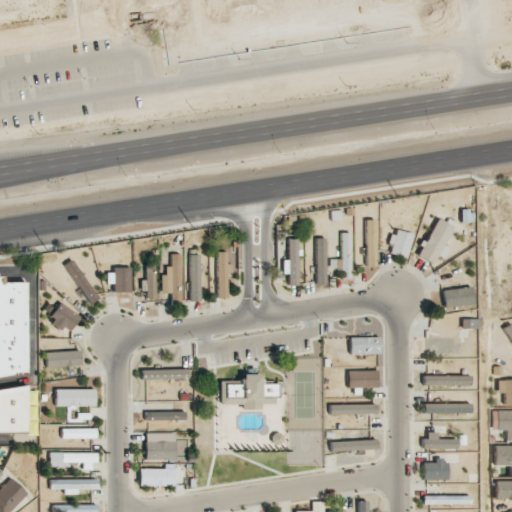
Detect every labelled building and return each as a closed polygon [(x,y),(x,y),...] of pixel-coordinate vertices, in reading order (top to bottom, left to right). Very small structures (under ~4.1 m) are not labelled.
[(417,256),(432,264),(437,254),(443,258),(448,248),(443,245),(452,227),(435,218),(417,256)] [(365,266),(375,266),(374,220),(364,220),(365,266)] [(406,258),(412,234),(393,229),(389,244),(391,245),(389,254),(406,258)] [(349,233),(340,233),(340,259),(329,259),(329,277),(350,276),(349,233)] [(324,238),(314,238),(315,280),(325,280),(324,238)] [(296,239),(287,239),(287,261),(282,261),(282,274),(287,274),(287,285),(297,285),(296,239)] [(227,272),(228,273),(228,252),(217,252),(215,298),(226,298),(227,272)] [(165,293),(170,293),(171,305),(178,305),(178,298),(180,298),(179,254),(170,254),(170,266),(165,266),(165,293)] [(199,255),(189,255),(190,301),(200,301),(199,255)] [(65,264),(88,306),(97,301),(73,259),(65,264)] [(145,298),(156,298),(157,264),(145,264),(144,289),(145,289),(145,298)] [(129,269),(106,269),(106,284),(112,284),(112,292),(130,292),(129,269)] [(0,283),(23,283),(24,373),(0,376),(0,283)] [(443,307),(472,304),(470,287),(441,290),(443,307)] [(68,332),(79,317),(60,302),(48,318),(68,332)] [(476,319),(460,319),(460,328),(476,328),(476,319)] [(511,323),(503,328),(511,342),(511,323)] [(348,338),(349,354),(379,354),(378,337),(348,338)] [(424,338),(424,356),(455,355),(454,337),(424,338)] [(80,366),(80,350),(45,352),(46,367),(80,366)] [(140,370),(140,379),(187,378),(187,369),(140,370)] [(376,370),(347,371),(347,388),(376,387),(376,370)] [(219,381),(219,404),(240,404),(240,409),(260,409),(260,404),(276,404),(276,384),(259,384),(259,374),(240,374),(240,381),(219,381)] [(422,375),(422,385),(468,385),(468,376),(422,375)] [(0,388),(0,433),(26,433),(25,388),(0,388)] [(55,406),(94,406),(94,389),(55,389),(55,406)] [(469,403),(423,404),(423,413),(469,413),(469,403)] [(328,405),(329,414),(375,413),(375,404),(328,405)] [(511,445),(511,441),(511,440),(511,410),(492,410),(492,430),(506,430),(506,445),(495,445),(495,465),(511,465),(511,445)] [(95,429),(61,429),(61,438),(95,438),(95,429)] [(423,449),(456,448),(456,439),(436,439),(436,432),(423,432),(423,449)] [(174,433),(144,433),(144,460),(174,460),(174,433)] [(376,440),(329,441),(329,451),(376,450),(376,440)] [(95,452),(49,453),(49,467),(69,467),(69,463),(82,462),(82,470),(90,470),(90,463),(96,463),(95,452)] [(446,461),(421,461),(421,480),(446,480),(446,461)] [(138,486),(173,486),(173,464),(163,464),(163,468),(138,468),(138,486)] [(8,511),(26,493),(10,478),(0,489),(0,511),(8,511)] [(96,479),(50,480),(50,489),(64,489),(64,494),(77,494),(77,489),(96,489),(96,479)] [(511,480),(496,481),(497,499),(511,498),(511,480)] [(422,496),(422,505),(469,504),(469,496),(422,496)]
